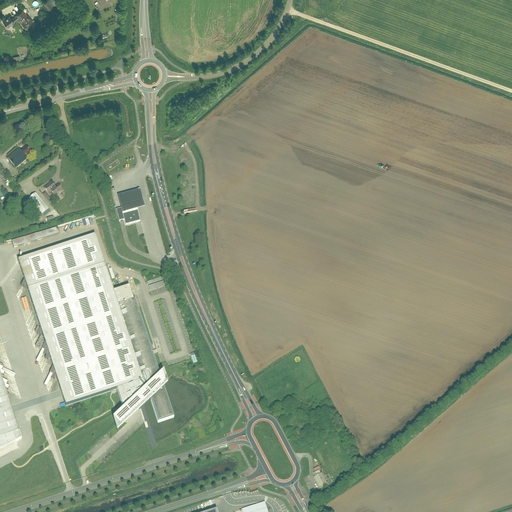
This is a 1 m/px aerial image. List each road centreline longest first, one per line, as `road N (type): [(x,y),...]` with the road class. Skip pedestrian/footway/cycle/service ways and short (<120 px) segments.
road 1 (primary): [(145,89),(149,152),(167,226),(213,334)]
road 2 (primary): [(213,334),(158,167),(153,89)]
road 3 (unclassified): [(172,460),(16,511)]
road 4 (unclassified): [(184,76),(250,59),(274,35),(290,0)]
